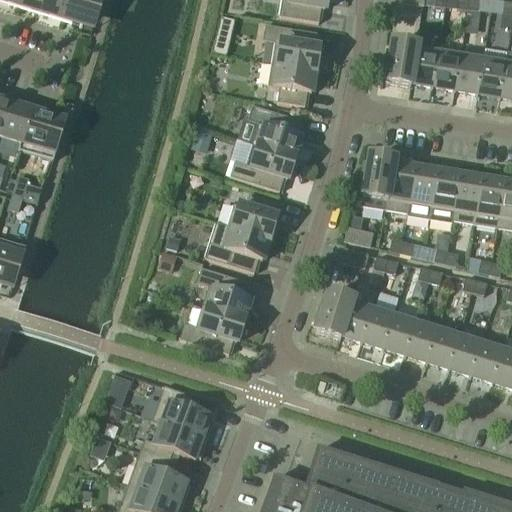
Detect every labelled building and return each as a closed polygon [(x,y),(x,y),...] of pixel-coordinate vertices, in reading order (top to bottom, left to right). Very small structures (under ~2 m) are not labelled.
[(0,0),(0,5),(17,11),(20,0),(0,0)] [(38,17),(43,0),(20,0),(17,11),(38,17)] [(59,24),(66,0),(43,0),(38,17),(59,24)] [(102,0),(66,0),(59,24),(80,30),(86,12),(98,16),(102,0)] [(323,13),(325,0),(280,0),(277,21),(317,27),(319,13),(323,13)] [(421,9),(422,0),(397,0),(397,7),(421,9)] [(444,12),(445,0),(433,0),(433,11),(444,12)] [(466,14),(468,2),(457,0),(455,13),(466,14)] [(468,2),(466,14),(478,16),(479,3),(468,2)] [(511,19),(511,17),(511,6),(502,5),(501,18),(511,19)] [(270,68),(313,75),(317,53),(313,52),(315,38),(264,29),(261,45),(273,47),(270,68)] [(408,91),(414,51),(390,47),(389,58),(386,57),(387,54),(385,54),(382,75),(383,75),(384,73),(386,73),(384,87),(408,91)] [(430,93),(436,55),(414,51),(408,91),(409,91),(409,87),(430,91),(430,92),(430,93)] [(498,104),(504,66),(506,56),(483,53),(482,62),(481,62),(475,100),(476,100),(476,98),(498,102),(497,103),(498,104)] [(453,96),(459,58),(436,55),(430,93),(431,93),(431,91),(453,94),(452,96),(453,96)] [(475,100),(481,62),(459,58),(453,96),(454,96),(454,95),(475,98),(475,100)] [(511,67),(504,66),(498,104),(499,104),(499,102),(511,103),(511,67)] [(309,98),(313,75),(270,68),(266,90),(278,92),(275,107),(303,111),(305,97),(309,98)] [(0,139),(10,106),(0,103),(0,139)] [(18,155),(31,113),(10,106),(0,139),(0,141),(19,148),(17,155),(18,155)] [(293,162),(299,140),(295,139),(300,125),(251,110),(246,125),(257,129),(251,149),(293,162)] [(59,142),(58,142),(47,138),(53,120),(31,113),(18,155),(51,165),(59,142)] [(196,131),(191,149),(205,153),(210,135),(196,131)] [(286,183),(293,162),(251,149),(244,169),(233,166),(228,181),(278,196),(282,182),(286,183)] [(383,215),(391,165),(367,162),(365,176),(362,175),(363,173),(362,172),(358,193),(359,193),(360,191),(363,191),(359,211),(383,215)] [(406,218),(413,171),(412,171),(412,173),(391,169),(392,166),(391,165),(383,215),(406,218)] [(430,212),(436,175),(435,175),(435,176),(413,173),(414,171),(413,171),(406,218),(406,219),(408,209),(430,212)] [(451,226),(458,178),(457,178),(457,180),(436,177),(436,175),(430,212),(451,216),(450,225),(451,226)] [(473,229),(481,182),(480,182),(480,184),(458,180),(459,179),(458,178),(451,226),(473,229)] [(496,233),(503,186),(502,187),(481,184),(481,182),(473,229),(496,233)] [(511,235),(511,188),(504,188),(504,186),(503,186),(496,233),(511,235)] [(11,200),(21,204),(26,190),(15,187),(11,200)] [(225,230),(267,243),(274,222),(270,221),(275,207),(248,198),(243,212),(232,209),(225,230)] [(17,217),(21,204),(11,200),(6,214),(17,217)] [(267,243),(225,230),(214,227),(203,262),(252,278),(257,264),(261,265),(267,243)] [(367,251),(370,241),(370,239),(347,233),(344,246),(367,251)] [(168,240),(165,251),(176,254),(179,243),(168,240)] [(398,258),(401,246),(390,243),(387,256),(398,258)] [(25,252),(23,251),(0,244),(0,288),(5,272),(17,276),(25,252)] [(401,246),(398,258),(409,261),(412,248),(401,246)] [(362,272),(365,259),(342,254),(339,266),(362,272)] [(443,269),(446,256),(435,254),(432,266),(443,269)] [(161,256),(156,272),(168,275),(173,260),(161,256)] [(446,256),(443,269),(454,271),(457,259),(446,256)] [(382,277),(386,264),(374,261),(371,274),(382,277)] [(386,264),(382,277),(393,279),(396,267),(386,264)] [(487,279),(490,267),(479,264),(476,277),(487,279)] [(490,267),(487,279),(498,282),(501,269),(490,267)] [(427,287),(431,275),(419,272),(416,284),(427,287)] [(200,312),(242,325),(249,303),(245,302),(249,288),(200,273),(195,288),(206,291),(200,312)] [(431,275),(427,287),(438,290),(441,277),(431,275)] [(471,297),(475,285),(463,282),(460,295),(471,297)] [(475,285),(471,297),(482,300),(485,288),(475,285)] [(338,343),(350,305),(327,297),(324,307),(321,307),(322,304),(321,304),(314,324),(316,324),(317,321),(319,322),(315,336),(338,343)] [(360,348),(372,311),(350,305),(338,343),(339,344),(340,340),(360,346),(359,348),(360,348)] [(382,355),(393,318),(372,311),(360,348),(361,348),(361,346),(382,353),(381,354),(382,355)] [(235,346),(242,325),(200,312),(194,332),(182,328),(177,344),(227,359),(231,345),(235,346)] [(404,361),(415,325),(393,318),(382,355),(383,353),(403,360),(403,361),(404,361)] [(426,368),(437,332),(415,325),(404,361),(404,362),(405,360),(425,366),(425,368),(426,368)] [(447,375),(459,339),(437,332),(426,368),(426,367),(447,373),(447,375)] [(469,382),(480,345),(459,339),(447,375),(448,375),(448,373),(469,380),(468,382),(469,382)] [(491,389),(502,352),(480,345),(469,382),(470,382),(470,380),(491,387),(490,388),(491,389)] [(511,395),(511,355),(502,352),(491,389),(492,387),(511,393),(511,394),(511,395)] [(343,391),(319,383),(315,395),(339,402),(343,391)] [(150,424),(206,445),(213,426),(208,425),(209,422),(187,414),(191,401),(162,391),(150,424)] [(110,411),(106,421),(112,423),(118,421),(120,414),(110,411)] [(199,463),(206,445),(150,424),(149,426),(158,429),(152,447),(143,444),(138,457),(167,468),(171,456),(194,465),(195,462),(199,463)] [(297,490),(273,481),(273,482),(274,483),(271,490),(270,490),(262,511),(511,511),(463,497),(463,496),(462,496),(461,500),(447,496),(447,495),(434,491),(435,490),(433,489),(433,490),(317,454),(318,453),(316,453),(306,484),(307,484),(304,493),(296,491),(297,490)] [(163,479),(167,468),(138,457),(126,490),(182,510),(189,492),(184,490),(185,487),(163,479)] [(181,511),(182,510),(126,490),(117,511),(181,511)]
